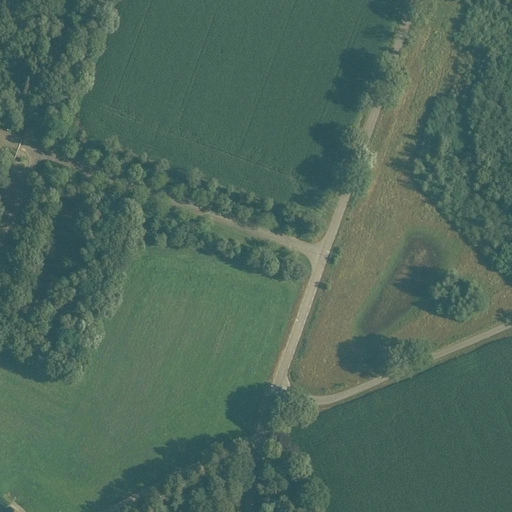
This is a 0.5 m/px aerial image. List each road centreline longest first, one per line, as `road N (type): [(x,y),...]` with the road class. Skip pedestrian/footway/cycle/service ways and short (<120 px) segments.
road 1 (unclassified): [(0,135),(325,258)]
road 2 (unclassified): [(325,258),(417,0)]
road 3 (unclassified): [(282,381),(332,398),(511,324)]
road 4 (unknown): [(104,511),(266,431)]
road 5 (unclassified): [(252,511),(282,381)]
road 6 (unclassified): [(282,381),(325,258)]
